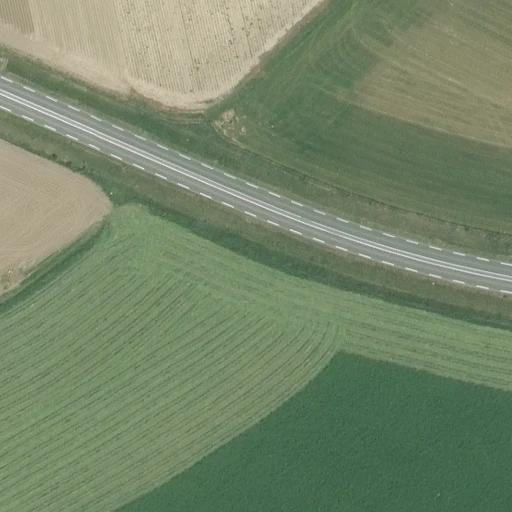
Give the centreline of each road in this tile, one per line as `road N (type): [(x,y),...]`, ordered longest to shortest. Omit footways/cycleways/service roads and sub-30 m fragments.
road 1 (primary): [(0,92),(378,247),(511,283)]
road 2 (track): [(251,82),(342,0)]
